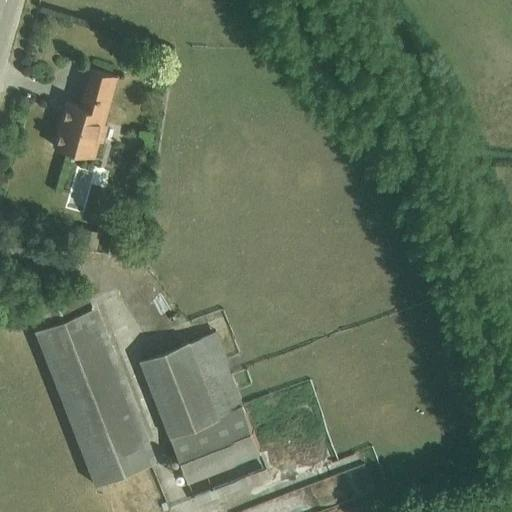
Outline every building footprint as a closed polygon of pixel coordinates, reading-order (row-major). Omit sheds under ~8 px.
[(65,100),(53,144),(94,155),(98,139),(102,140),(107,122),(103,121),(106,112),(109,100),(117,74),(89,66),(81,92),(78,104),(65,100)] [(80,224),(75,242),(77,242),(77,246),(89,249),(89,246),(95,247),(100,230),(80,224)] [(83,284),(26,307),(94,483),(156,458),(96,302),(92,304),(83,284)] [(216,327),(137,358),(186,481),(262,451),(216,327)] [(369,459),(338,469),(346,495),(377,486),(369,459)] [(268,465),(192,495),(195,503),(272,474),(268,465)]
